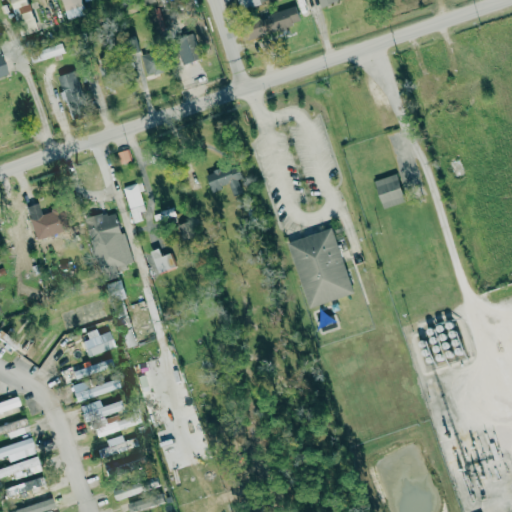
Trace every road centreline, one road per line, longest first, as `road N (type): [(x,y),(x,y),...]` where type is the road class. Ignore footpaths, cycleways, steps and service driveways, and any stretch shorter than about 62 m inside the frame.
road 1 (residential): [(0,173),(509,0)]
road 2 (residential): [(0,352),(42,373),(88,511)]
